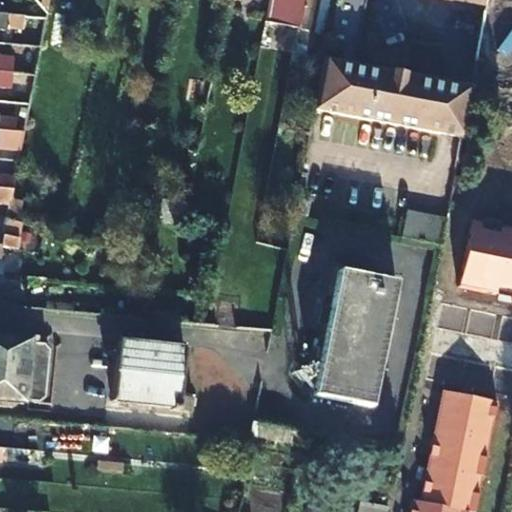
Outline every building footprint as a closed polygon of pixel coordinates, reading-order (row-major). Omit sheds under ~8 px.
[(47,0),(32,0),(45,15),(47,0)] [(290,65),(297,27),(302,0),(268,0),(264,20),(281,24),(273,61),(290,65)] [(302,0),(297,27),(309,30),(315,0),(302,0)] [(460,139),(470,88),(354,63),(367,0),(335,0),(313,111),(460,139)] [(492,80),(506,15),(484,11),(470,76),(492,80)] [(0,31),(4,32),(4,30),(21,31),(23,17),(0,15),(0,31)] [(0,72),(17,74),(18,62),(1,61),(1,58),(0,57),(0,72)] [(0,87),(15,88),(17,74),(0,72),(0,87)] [(185,92),(206,97),(209,84),(187,80),(185,92)] [(0,130),(12,132),(14,121),(0,118),(0,130)] [(0,144),(10,145),(12,132),(0,130),(0,144)] [(0,188),(7,189),(10,189),(12,177),(0,176),(0,188)] [(0,205),(6,206),(10,189),(7,189),(0,188),(0,205)] [(405,209),(401,237),(415,239),(438,243),(440,244),(446,217),(405,209)] [(511,225),(473,217),(458,285),(511,297),(511,225)] [(4,220),(1,235),(0,238),(0,248),(14,250),(20,225),(20,224),(6,220),(4,220)] [(338,270),(312,396),(367,407),(393,282),(338,270)] [(0,404),(24,407),(24,402),(37,404),(43,400),(48,352),(43,346),(29,344),(29,340),(0,337),(0,404)] [(185,350),(117,342),(110,400),(178,408),(185,350)] [(474,511),(497,406),(444,395),(421,502),(414,501),(411,511),(474,511)] [(383,511),(385,505),(359,501),(358,503),(356,511),(383,511)]
